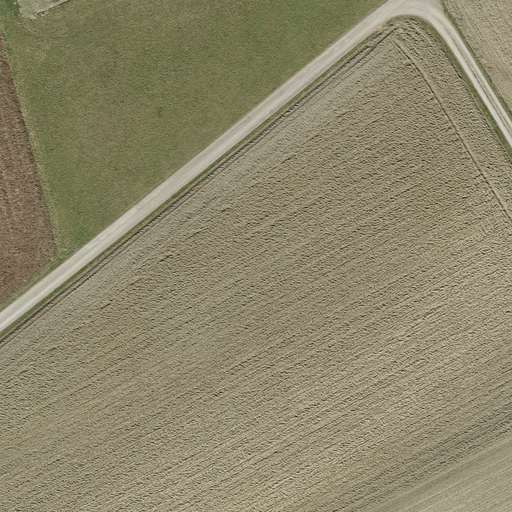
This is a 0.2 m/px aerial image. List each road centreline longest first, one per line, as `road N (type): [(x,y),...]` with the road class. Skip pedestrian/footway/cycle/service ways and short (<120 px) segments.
road 1 (track): [(0,324),(402,0)]
road 2 (track): [(417,0),(443,21),(511,132)]
